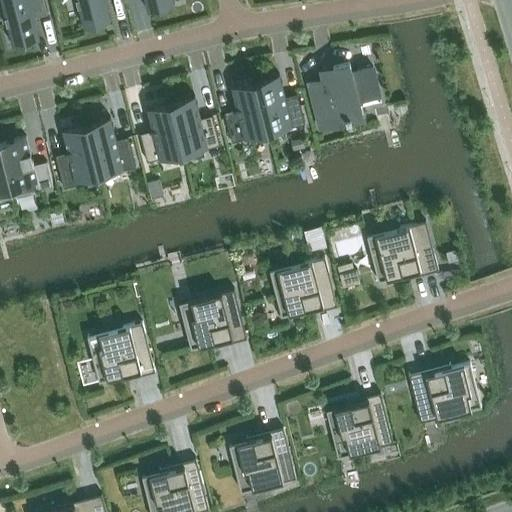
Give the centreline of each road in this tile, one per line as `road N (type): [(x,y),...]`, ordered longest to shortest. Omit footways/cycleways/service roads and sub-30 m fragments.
road 1 (residential): [(5,464),(511,287)]
road 2 (residential): [(0,88),(238,27)]
road 3 (residential): [(238,27),(409,0)]
